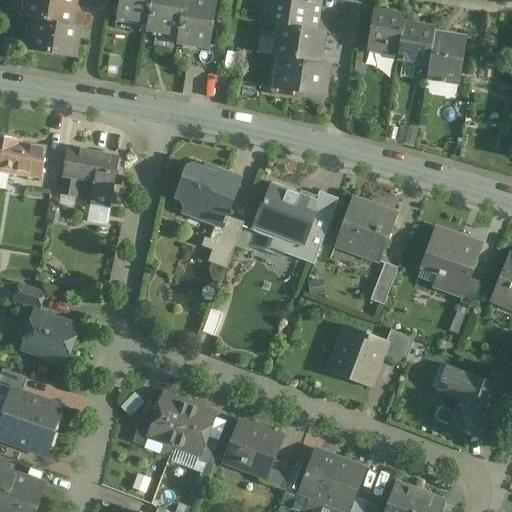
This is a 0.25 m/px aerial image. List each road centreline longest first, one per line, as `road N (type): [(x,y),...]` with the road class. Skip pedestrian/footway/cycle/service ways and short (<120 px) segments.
road 1 (residential): [(121,340),(460,464),(487,511)]
road 2 (residential): [(170,111),(511,193)]
road 3 (residential): [(121,340),(170,111)]
road 4 (residential): [(80,511),(121,340)]
road 5 (residential): [(0,79),(170,111)]
